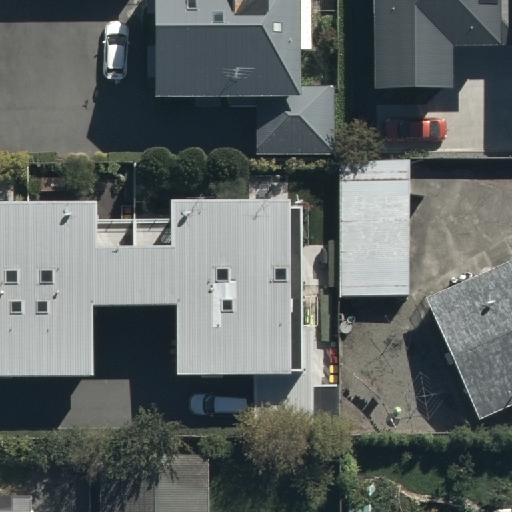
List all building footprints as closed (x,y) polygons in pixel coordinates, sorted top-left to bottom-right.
[(147,0),(148,98),(255,98),(255,155),(332,155),(332,81),(297,81),(297,48),(311,48),(310,0),(147,0)] [(511,0),(375,0),(377,86),(451,85),(451,41),(511,40),(511,0)] [(410,160),(337,159),(336,297),(408,298),(410,160)] [(0,200),(0,373),(91,371),(89,303),(176,300),(179,377),(253,375),(255,435),(337,432),(331,246),(298,247),(297,208),(289,208),(288,174),(247,175),(248,197),(163,199),(164,219),(92,222),(92,198),(0,200)] [(511,253),(420,297),(477,419),(511,403),(511,253)] [(205,511),(205,454),(97,454),(97,511),(205,511)] [(393,511),(394,484),(347,484),(346,511),(393,511)] [(0,511),(30,511),(31,498),(0,497),(0,511)]
